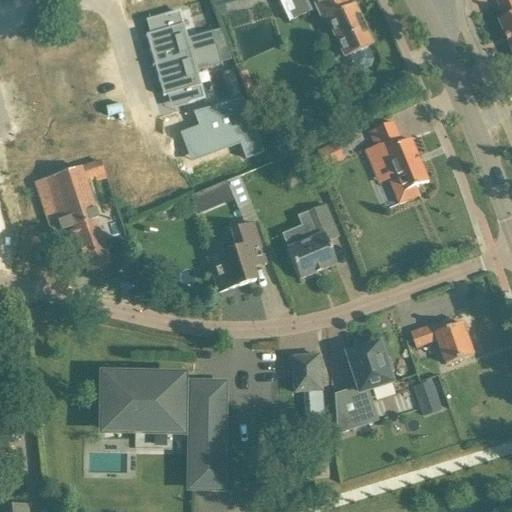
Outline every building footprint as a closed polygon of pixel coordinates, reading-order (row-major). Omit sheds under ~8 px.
[(305,0),(278,0),(288,23),(311,12),(305,0)] [(344,59),(348,57),(354,70),(362,73),(370,69),(373,61),(367,48),(371,46),(353,6),(349,8),(345,0),(312,0),(322,22),(326,20),(344,59)] [(511,0),(497,0),(505,19),(500,21),(511,49),(511,0)] [(149,34),(145,36),(151,55),(149,55),(152,67),(216,49),(211,33),(186,40),(179,13),(163,17),(166,30),(149,34)] [(216,49),(152,67),(155,79),(157,78),(163,97),(167,96),(184,91),(187,104),(203,99),(195,71),(220,64),(216,49)] [(263,153),(242,99),(193,113),(193,116),(200,114),(203,123),(204,127),(182,135),(192,161),(240,143),(246,157),(244,158),(245,160),(263,153)] [(390,181),(392,187),(400,205),(421,197),(417,188),(429,183),(412,141),(403,145),(394,124),(371,133),(377,149),(382,147),(395,179),(390,181)] [(156,143),(111,159),(123,193),(166,178),(171,191),(186,186),(178,161),(164,166),(156,143)] [(322,169),(344,159),(338,145),(316,155),(322,169)] [(298,158),(289,171),(303,181),(312,167),(298,158)] [(95,222),(98,221),(80,169),(43,181),(50,200),(61,233),(67,231),(71,242),(76,241),(86,273),(109,265),(95,222)] [(238,177),(226,182),(233,201),(236,209),(249,203),(238,177)] [(187,202),(174,207),(179,220),(193,215),(187,202)] [(315,242),(287,253),(299,281),(336,265),(326,243),(338,238),(325,206),(303,215),(315,242)] [(228,252),(208,258),(219,294),(255,282),(251,270),(266,265),(253,224),(244,227),(230,232),(234,245),(226,248),(228,252)] [(417,349),(438,341),(447,366),(475,356),(464,325),(456,328),(453,319),(412,334),(417,349)] [(364,350),(348,355),(359,389),(337,396),(340,435),(378,422),(369,392),(395,384),(391,373),(394,372),(390,359),(387,360),(382,344),(376,346),(375,342),(363,347),(364,350)] [(294,359),(296,394),(323,392),(320,357),(294,359)] [(106,381),(105,431),(193,431),(193,488),(221,488),(221,479),(224,479),(225,450),(220,450),(221,401),(193,400),(192,408),(178,408),(178,387),(157,386),(157,381),(106,381)] [(443,411),(433,382),(414,388),(424,417),(443,411)] [(327,451),(312,453),(314,480),(329,478),(327,451)]
